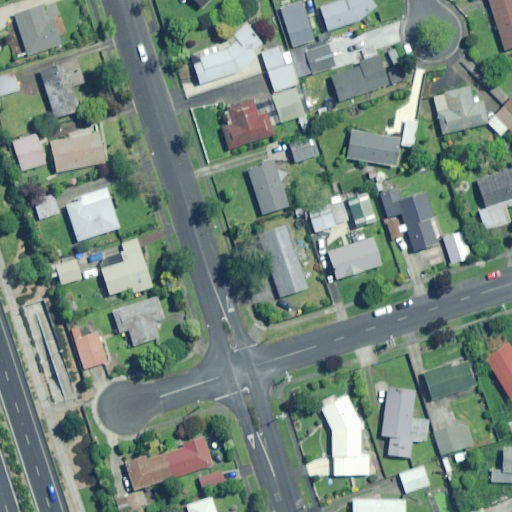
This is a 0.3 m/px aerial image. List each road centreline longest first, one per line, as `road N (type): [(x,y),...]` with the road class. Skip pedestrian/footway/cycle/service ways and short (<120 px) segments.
road 1 (residential): [(242,369),(122,0)]
road 2 (residential): [(242,369),(511,284)]
road 3 (primary): [(0,341),(55,511)]
road 4 (residential): [(287,511),(242,369)]
road 5 (residential): [(123,408),(242,369)]
